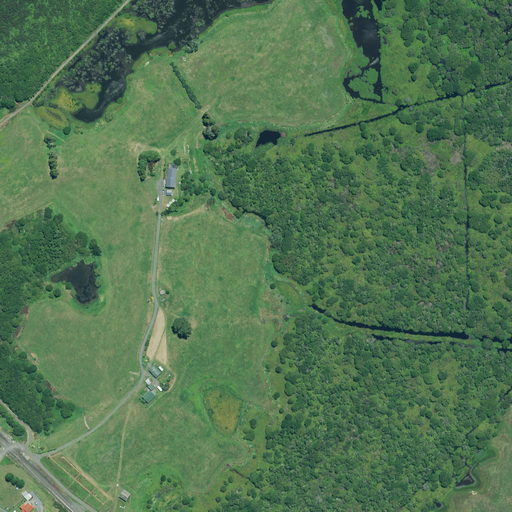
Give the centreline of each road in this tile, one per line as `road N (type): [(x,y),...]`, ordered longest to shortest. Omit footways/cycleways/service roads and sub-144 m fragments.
road 1 (unclassified): [(157,210),(153,309),(136,354),(137,378),(76,440),(36,456),(10,446),(0,458)]
road 2 (track): [(0,125),(103,24)]
